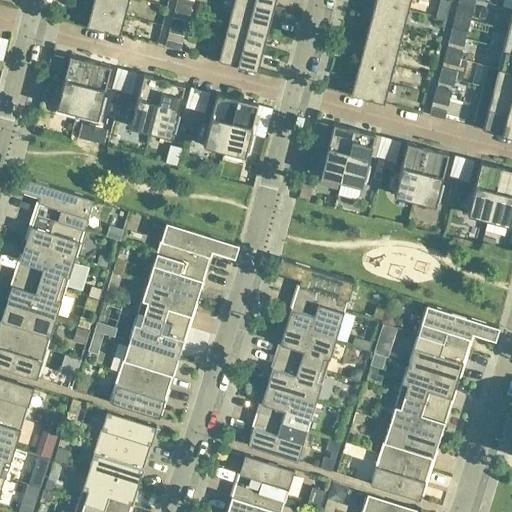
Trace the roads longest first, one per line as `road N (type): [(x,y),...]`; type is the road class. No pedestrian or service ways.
road 1 (residential): [(169,511),(292,93)]
road 2 (residential): [(292,93),(29,24)]
road 3 (residential): [(511,149),(292,93)]
road 4 (residential): [(457,511),(511,332)]
